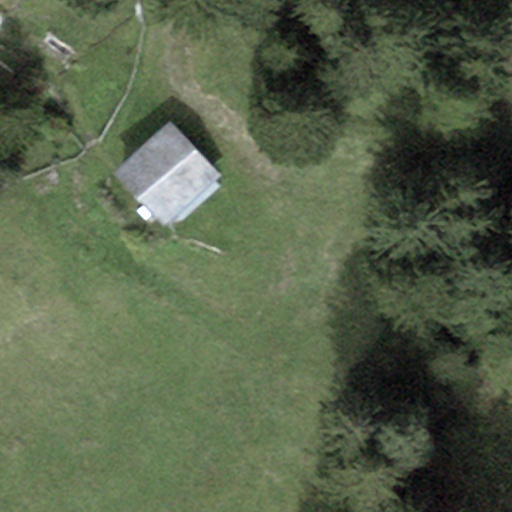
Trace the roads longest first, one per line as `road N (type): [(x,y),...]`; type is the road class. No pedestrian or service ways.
road 1 (track): [(231,0),(268,60),(331,118),(425,132),(482,189)]
road 2 (track): [(152,0),(150,61),(96,156)]
